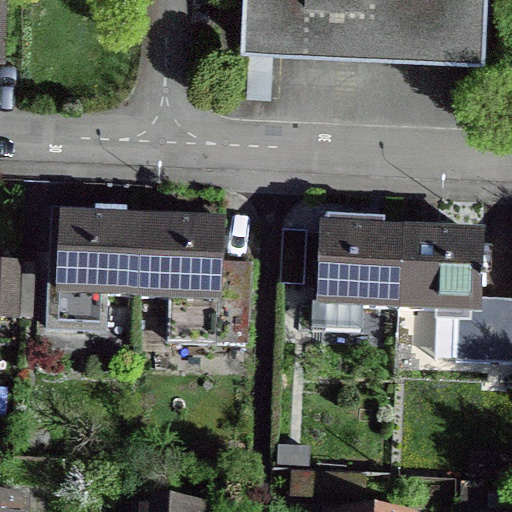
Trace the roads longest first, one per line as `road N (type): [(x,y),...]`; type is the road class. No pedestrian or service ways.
road 1 (residential): [(511,160),(162,142)]
road 2 (residential): [(162,142),(0,135)]
road 3 (residential): [(168,0),(162,142)]
